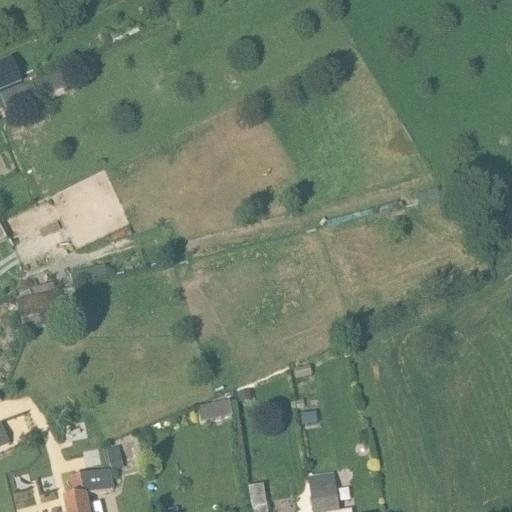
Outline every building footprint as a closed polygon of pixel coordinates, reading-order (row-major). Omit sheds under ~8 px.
[(10,59),(0,63),(0,93),(20,85),(10,59)] [(31,86),(0,97),(0,111),(37,98),(32,85),(31,86)] [(17,302),(24,335),(63,327),(57,295),(17,302)] [(312,377),(310,367),(294,369),(296,379),(312,377)] [(252,402),(250,392),(236,394),(238,404),(252,402)] [(232,418),(229,402),(198,407),(201,424),(232,418)] [(318,424),(316,413),(300,416),(302,427),(318,424)] [(123,470),(119,454),(108,457),(112,473),(123,470)] [(89,511),(87,496),(114,490),(110,471),(68,480),(73,498),(62,500),(65,511),(89,511)] [(307,478),(310,492),(312,511),(339,511),(336,488),(334,474),(307,478)] [(266,511),(265,498),(263,487),(248,489),(251,511),(266,511)]
